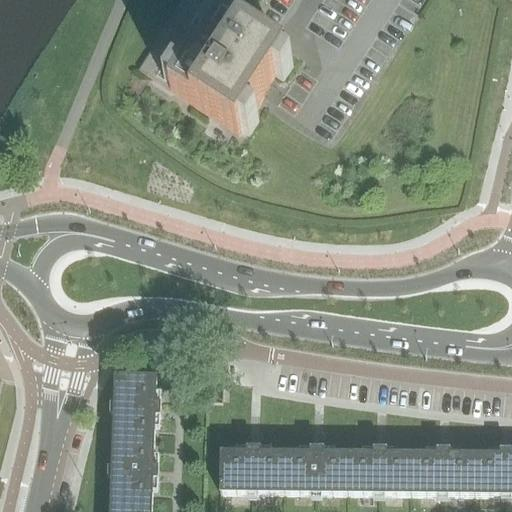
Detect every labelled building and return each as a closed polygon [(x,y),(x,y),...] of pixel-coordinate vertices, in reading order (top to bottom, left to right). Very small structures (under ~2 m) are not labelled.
[(238,138),(264,100),(288,63),(192,0),(186,0),(138,73),(238,138)] [(160,421),(160,419),(161,414),(161,408),(155,408),(156,393),(156,383),(157,383),(157,382),(126,381),(126,380),(120,380),(120,381),(116,381),(116,382),(114,444),(154,446),(154,435),(155,420),(160,421)] [(223,384),(211,383),(207,383),(206,406),(222,406),(223,384)] [(158,484),(158,482),(158,477),(159,471),(153,471),(154,456),(154,446),(114,444),(112,508),(152,509),(152,498),(153,484),(158,484)] [(248,452),(248,458),(223,457),(221,457),(221,487),(220,487),(220,494),(221,494),(221,498),(222,498),(285,498),(285,458),(260,458),(260,452),(254,452),(248,452)] [(311,453),(311,458),(285,458),(285,498),(348,499),(349,459),(323,458),(323,453),(317,453),(311,453)] [(374,453),(374,459),(349,459),(348,499),(412,499),(412,459),(387,459),(387,453),(380,453),(374,453)] [(437,454),(437,459),(412,459),(412,499),(475,500),(475,460),(450,459),(450,454),(444,454),(437,454)] [(511,454),(507,455),(500,455),(500,460),(475,460),(475,500),(511,500),(511,454)]
